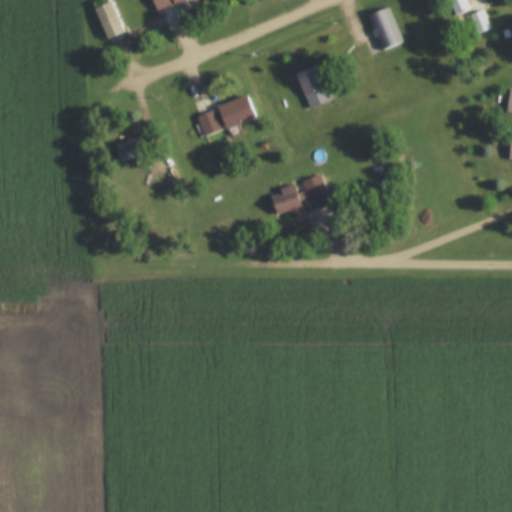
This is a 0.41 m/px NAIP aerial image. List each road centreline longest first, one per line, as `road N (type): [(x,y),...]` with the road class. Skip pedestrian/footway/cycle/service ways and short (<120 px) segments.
road 1 (residential): [(511,264),(123,269)]
road 2 (residential): [(132,83),(327,0)]
road 3 (residential): [(511,210),(372,264)]
